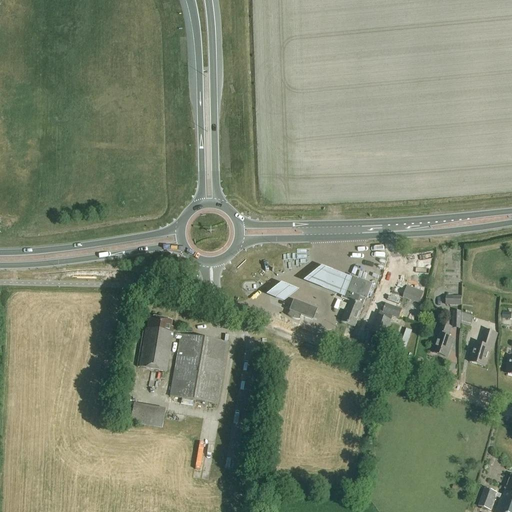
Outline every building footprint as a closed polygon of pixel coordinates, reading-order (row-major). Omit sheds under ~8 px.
[(335,274),(321,269),(303,284),(324,292),(342,300),(349,280),(335,274)] [(346,313),(342,323),(355,328),(366,299),(367,300),(372,286),(350,277),(349,280),(342,300),(350,303),(346,313)] [(289,289),(280,286),(265,297),(274,301),(283,305),(287,302),(298,293),(289,289)] [(424,293),(407,287),(403,299),(420,305),(424,293)] [(462,297),(446,297),(446,306),(461,307),(462,297)] [(293,304),(289,313),(287,317),(288,318),(290,319),(292,320),(293,321),(295,321),(296,321),(298,322),(299,322),(301,317),(312,323),(316,313),(317,312),(293,303),(293,304)] [(400,319),(403,311),(387,305),(382,319),(379,318),(374,334),(386,339),(392,322),(391,321),(392,317),(400,319)] [(461,330),(461,325),(461,312),(453,312),(452,329),(461,330)] [(217,406),(227,344),(172,334),(173,329),(171,328),(171,322),(149,319),(147,330),(143,333),(137,369),(166,373),(171,339),(179,340),(169,397),(217,406)] [(447,358),(452,340),(448,338),(451,328),(440,324),(436,336),(438,337),(433,354),(447,358)] [(492,351),(497,336),(485,332),(481,345),(476,344),(469,363),(484,367),(489,351),(492,351)] [(134,423),(165,427),(168,408),(136,404),(134,423)] [(118,417),(124,418),(126,406),(119,405),(118,417)] [(511,511),(511,477),(510,477),(503,496),(497,494),(498,493),(485,489),(479,507),(491,511),(496,498),(499,499),(495,511),(511,511)]
